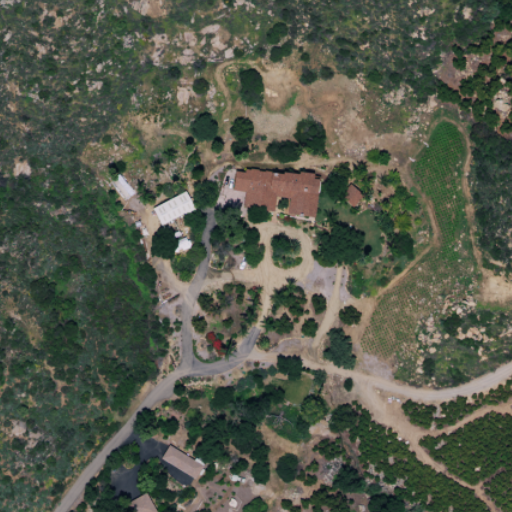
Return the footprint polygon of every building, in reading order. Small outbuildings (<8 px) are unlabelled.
[(314,218),(318,180),(311,179),(312,177),(234,168),(231,191),(243,192),(241,208),(272,212),(274,197),(287,198),(286,214),(314,218)] [(361,195),(348,185),(338,197),(351,207),(361,195)] [(193,212),(186,193),(151,207),(158,225),(193,212)] [(193,479),(201,466),(167,446),(159,459),(193,479)] [(189,485),(192,478),(170,468),(167,474),(189,485)] [(125,504),(129,511),(154,511),(145,493),(125,504)]
